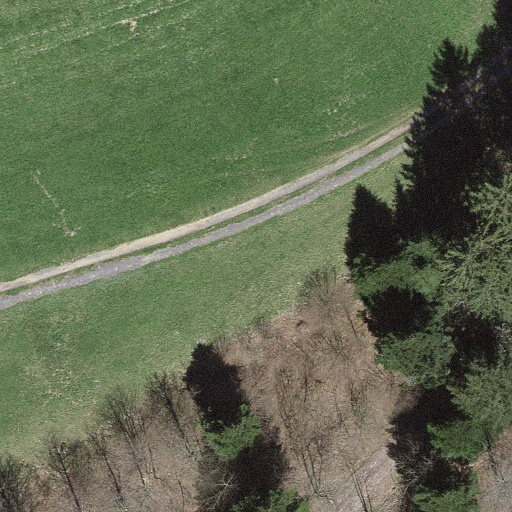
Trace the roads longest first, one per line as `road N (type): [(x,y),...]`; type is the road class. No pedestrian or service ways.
road 1 (track): [(0,298),(58,286),(304,190),(511,38)]
road 2 (track): [(349,511),(511,309)]
